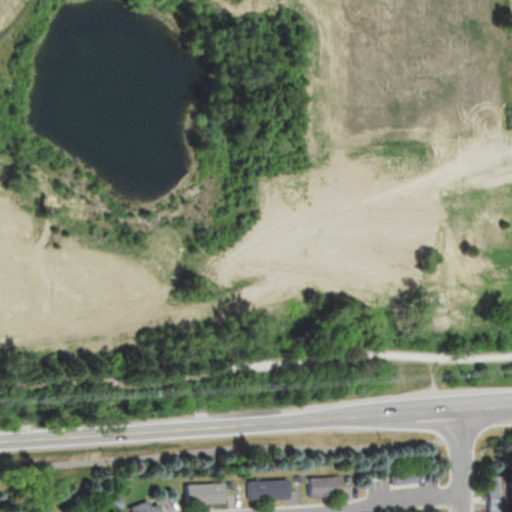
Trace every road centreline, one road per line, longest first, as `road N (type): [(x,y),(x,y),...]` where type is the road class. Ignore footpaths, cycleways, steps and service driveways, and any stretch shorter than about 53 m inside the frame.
road 1 (secondary): [(0,440),(511,407)]
road 2 (residential): [(314,511),(460,497)]
